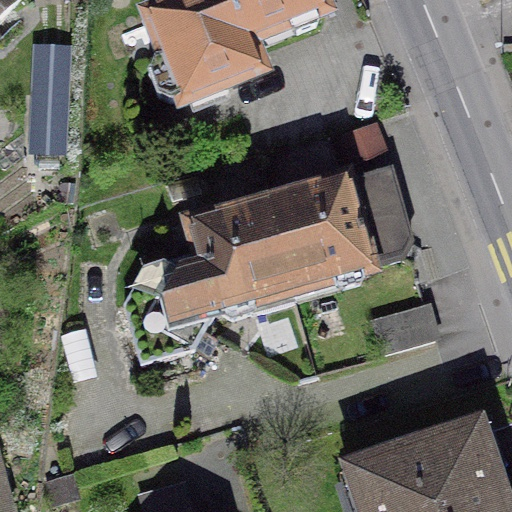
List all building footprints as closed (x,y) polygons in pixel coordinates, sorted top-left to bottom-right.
[(0,0),(0,22),(23,0),(0,0)] [(196,0),(150,18),(166,59),(155,63),(149,76),(158,99),(171,105),(183,100),(184,103),(261,72),(250,43),(283,30),(297,35),(315,28),(322,14),(325,13),(319,0),(196,0)] [(65,96),(36,95),(34,124),(33,154),(62,155),(65,96)] [(346,184),(268,205),(293,294),(328,284),(341,291),(360,286),(366,274),(371,272),(370,270),(402,261),(411,246),(391,173),(347,186),(346,184)] [(293,294),(268,205),(191,227),(199,258),(144,274),(124,309),(141,369),(194,354),(215,316),(220,315),(232,322),(251,317),(258,304),(293,294)] [(426,309),(372,323),(382,357),(435,342),(426,309)] [(503,511),(477,433),(352,475),(364,511),(503,511)]
